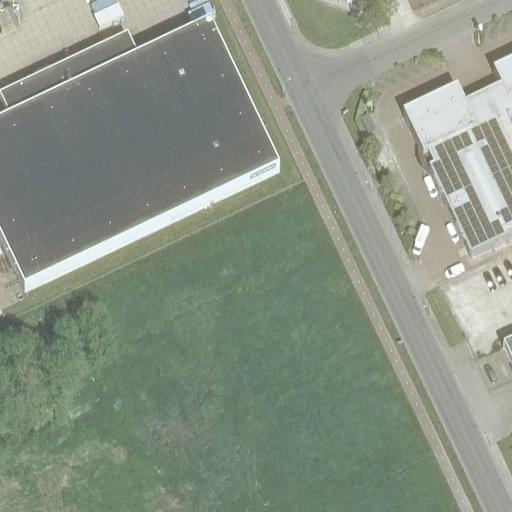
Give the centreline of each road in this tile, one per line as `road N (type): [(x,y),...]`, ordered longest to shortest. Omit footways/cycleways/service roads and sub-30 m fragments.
road 1 (tertiary): [(499,511),(303,98)]
road 2 (unclassified): [(303,98),(508,0)]
